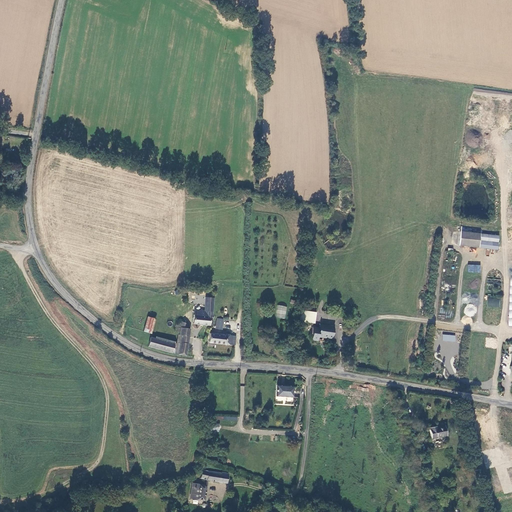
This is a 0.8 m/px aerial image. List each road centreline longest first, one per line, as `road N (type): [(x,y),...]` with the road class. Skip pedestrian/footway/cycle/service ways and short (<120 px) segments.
road 1 (residential): [(60,0),(28,214),(41,261),(80,308),(152,355),(511,403)]
road 2 (unknown): [(499,239),(487,399)]
